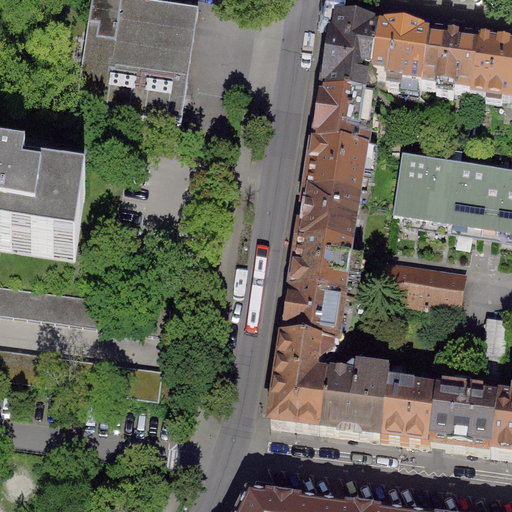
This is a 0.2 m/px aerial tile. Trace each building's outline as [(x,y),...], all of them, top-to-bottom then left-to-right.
[(113,73),(186,84),(189,66),(191,66),(191,62),(190,62),(193,43),(194,44),(195,40),(193,40),(196,22),(198,22),(200,14),(110,0),(95,0),(91,27),(101,28),(99,43),(117,45),(113,73)] [(375,81),(382,34),(335,26),(323,100),(375,108),(377,99),(369,89),(363,88),(365,79),(375,81)] [(78,113),(182,129),(189,85),(186,84),(113,73),(117,45),(99,43),(101,28),(91,27),(78,113)] [(404,88),(423,91),(431,41),(382,34),(375,81),(389,83),(388,87),(393,88),(392,93),(403,95),(404,88)] [(456,96),(474,99),(481,48),(431,41),(423,91),(440,94),(439,99),(455,101),(456,96)] [(473,101),(511,106),(511,52),(481,48),(474,99),(473,101)] [(315,149),(368,158),(375,108),(323,100),(315,149)] [(368,158),(315,149),(306,199),(361,206),(368,158)] [(0,252),(77,263),(86,197),(25,189),(28,166),(26,166),(25,177),(1,174),(3,162),(1,162),(0,169),(0,252)] [(511,178),(404,162),(395,221),(511,238),(511,178)] [(306,199),(300,246),(353,255),(361,206),(306,199)] [(296,286),(293,295),(346,302),(353,255),(300,246),(296,286)] [(463,320),(469,282),(391,270),(385,308),(463,320)] [(0,290),(0,320),(169,342),(173,314),(0,290)] [(291,312),(286,347),(328,353),(339,355),(346,302),(293,295),(291,312)] [(501,387),(510,328),(491,325),(482,384),(501,387)] [(286,347),(273,431),(321,438),(328,387),(318,386),(320,372),(326,369),(328,353),(286,347)] [(0,383),(160,405),(164,377),(0,354),(0,383)] [(321,438),(382,446),(389,393),(391,385),(357,380),(356,388),(328,385),(328,387),(321,438)] [(382,446),(431,453),(439,399),(389,393),(382,446)] [(438,453),(492,461),(499,406),(488,405),(488,402),(473,400),(473,395),(457,393),(457,398),(445,396),(439,396),(439,399),(431,453),(438,453)] [(492,461),(511,463),(511,407),(499,406),(492,461)] [(309,511),(250,502),(245,511),(309,511)]
